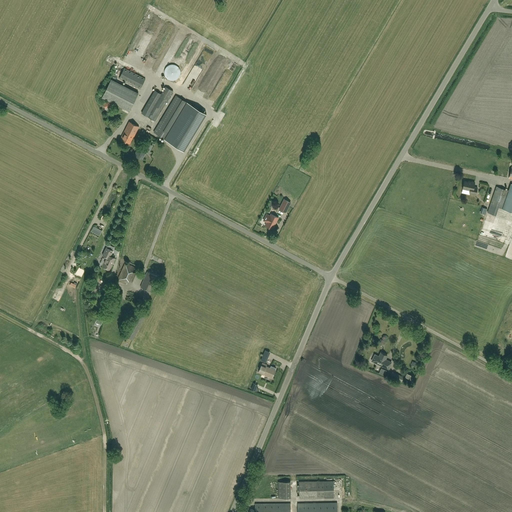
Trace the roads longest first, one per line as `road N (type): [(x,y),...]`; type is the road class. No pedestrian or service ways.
road 1 (unclassified): [(331,277),(0,100)]
road 2 (unclassified): [(331,277),(490,5)]
road 3 (unclassified): [(232,511),(331,277)]
road 4 (track): [(0,314),(82,360),(105,442),(105,511)]
road 5 (unclassified): [(500,368),(331,277)]
road 6 (track): [(121,165),(66,276)]
